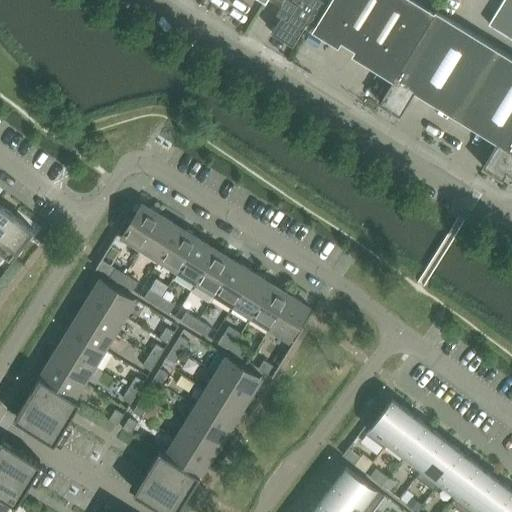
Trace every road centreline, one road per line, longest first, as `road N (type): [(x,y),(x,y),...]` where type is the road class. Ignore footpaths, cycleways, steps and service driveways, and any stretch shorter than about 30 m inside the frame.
road 1 (unclassified): [(511,219),(154,0)]
road 2 (residential): [(400,330),(335,279),(144,158),(118,178),(93,220)]
road 3 (residential): [(259,511),(400,330)]
road 4 (residential): [(0,373),(93,220)]
road 5 (residential): [(142,511),(0,424)]
road 6 (residential): [(511,414),(400,330)]
